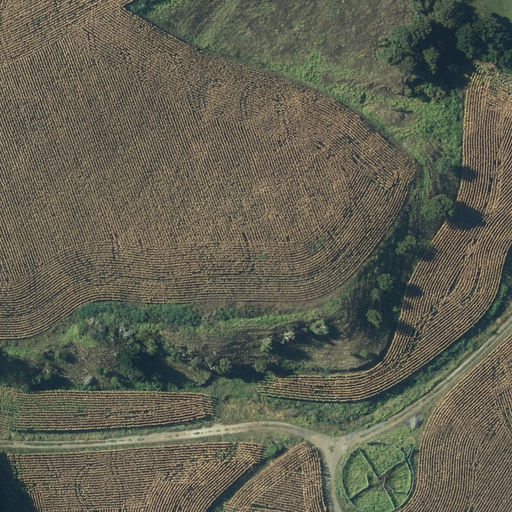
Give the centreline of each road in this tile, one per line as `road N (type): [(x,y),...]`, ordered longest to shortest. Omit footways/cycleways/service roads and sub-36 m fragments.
road 1 (track): [(315,437),(275,424),(0,444)]
road 2 (track): [(353,438),(416,405),(511,320)]
